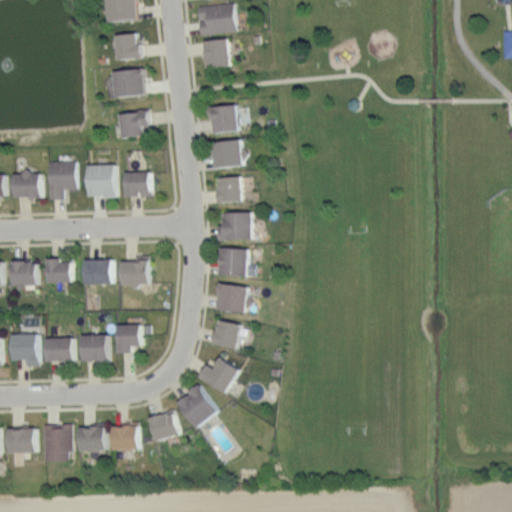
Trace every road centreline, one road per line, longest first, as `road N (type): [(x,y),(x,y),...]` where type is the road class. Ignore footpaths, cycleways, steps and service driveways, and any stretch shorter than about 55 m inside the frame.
road 1 (residential): [(180,354),(193,285),(193,225),(170,0)]
road 2 (residential): [(0,396),(137,390),(180,354)]
road 3 (residential): [(0,230),(193,225)]
